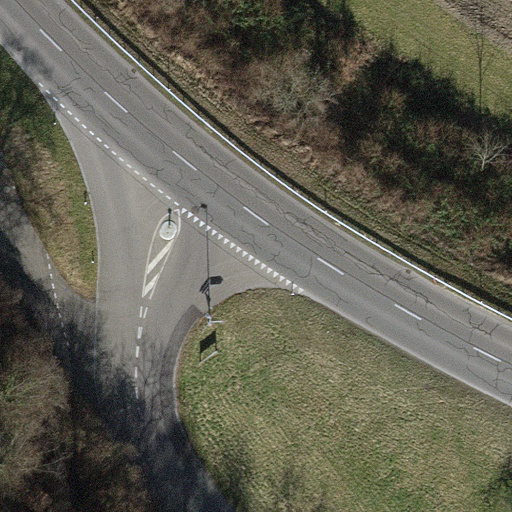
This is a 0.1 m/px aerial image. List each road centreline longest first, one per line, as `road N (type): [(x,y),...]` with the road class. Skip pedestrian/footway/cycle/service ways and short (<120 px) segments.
road 1 (tertiary): [(511,369),(200,179)]
road 2 (residential): [(200,179),(166,250),(139,372),(163,454),(203,511)]
road 3 (tertiary): [(200,179),(16,0)]
